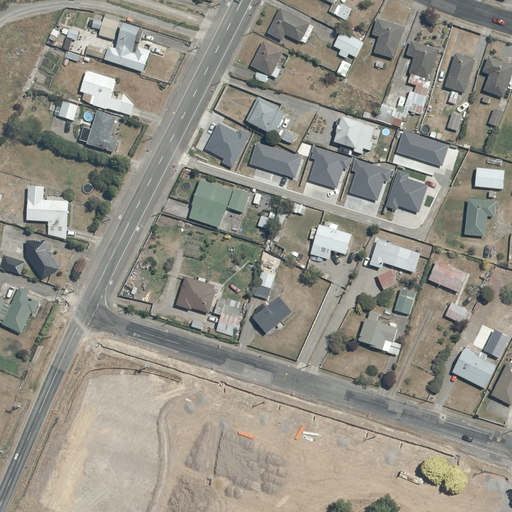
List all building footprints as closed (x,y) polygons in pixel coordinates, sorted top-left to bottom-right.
[(352,10),(337,1),(334,5),(333,5),(329,12),(346,21),(352,10)] [(316,27),(280,10),(268,35),(282,42),(285,36),(306,46),(316,27)] [(92,28),(101,31),(99,36),(114,40),(120,23),(105,18),(102,17),(103,15),(96,13),(92,28)] [(405,28),(379,20),(375,35),(380,37),(375,54),(395,60),(405,28)] [(66,51),(81,55),(87,57),(87,55),(104,61),(108,48),(90,42),(93,32),(73,26),(72,30),(69,29),(63,50),(66,51)] [(151,52),(149,51),(136,47),(141,31),(124,26),(117,50),(109,47),(105,61),(144,73),(150,54),(151,52)] [(364,43),(342,32),(334,47),(341,51),(339,55),(346,59),(349,54),(356,58),(364,43)] [(284,52),(264,43),(252,68),(259,71),(255,79),(265,84),(269,76),(277,79),(281,71),(276,69),(284,52)] [(416,60),(412,74),(409,84),(417,86),(415,94),(409,92),(404,110),(402,118),(405,119),(407,113),(421,117),(424,107),(427,108),(431,90),(432,86),(430,86),(431,83),(419,80),(420,75),(431,78),(438,50),(412,43),(408,58),(416,60)] [(81,55),(66,51),(63,62),(67,63),(69,60),(78,63),(81,55)] [(475,60),(456,55),(446,89),(451,90),(448,102),(455,105),(459,92),(465,94),(475,60)] [(511,77),(511,63),(489,56),(483,73),(491,75),(485,93),(505,99),(511,77)] [(385,63),(376,61),(374,68),(383,70),(385,63)] [(352,67),(344,62),(337,74),(345,78),(352,67)] [(87,72),(81,93),(86,94),(84,100),(91,105),(131,116),(134,106),(128,97),(113,92),(116,80),(87,72)] [(490,98),(482,95),(479,103),(488,106),(490,98)] [(286,114),(259,100),(247,124),(292,145),(295,138),(278,129),(286,114)] [(78,106),(62,103),(59,118),(75,121),(78,106)] [(395,127),(399,128),(404,110),(396,108),(381,104),(379,112),(364,108),(361,117),(376,122),(395,127)] [(503,113),(494,110),(489,125),(498,128),(503,113)] [(81,141),(88,144),(88,145),(114,154),(118,141),(110,139),(117,118),(98,112),(94,126),(86,123),(81,141)] [(461,118),(452,115),(448,129),(457,132),(461,118)] [(375,128),(344,119),(336,144),(356,150),(355,153),(362,155),(364,149),(371,151),(373,143),(370,142),(375,128)] [(476,187),(489,189),(488,198),(495,199),(496,189),(503,190),(505,171),(477,169),(476,187)] [(234,192),(201,182),(190,220),(220,229),(227,209),(244,214),(250,195),(234,190),(234,192)] [(45,188),(29,187),(27,221),(49,223),(48,237),(67,238),(69,203),(44,201),(45,188)] [(262,194),(256,193),(253,205),(259,206),(262,194)] [(496,203),(469,200),(465,235),(486,238),(488,218),(494,218),(496,203)] [(306,205),(292,202),(290,212),(304,215),(306,205)] [(269,215),(263,213),(259,227),(265,229),(268,218),(274,219),(273,223),(285,227),(288,217),(270,212),(269,215)] [(353,236),(337,231),(339,226),(321,221),(317,233),(311,255),(329,261),(332,252),(347,256),(353,236)] [(377,237),(376,241),(368,266),(381,269),(383,264),(415,273),(421,254),(391,246),(392,242),(377,237)] [(298,250),(278,239),(274,245),(286,251),(282,259),(291,264),(298,250)] [(203,241),(192,240),(191,247),(202,248),(203,241)] [(47,250),(46,241),(27,242),(27,255),(43,281),(59,270),(47,250)] [(25,262),(4,256),(0,269),(21,275),(25,262)] [(250,295),(268,300),(281,260),(267,256),(257,287),(253,286),(250,295)] [(184,260),(176,257),(173,266),(181,268),(184,260)] [(467,275),(437,263),(430,281),(460,293),(467,275)] [(398,285),(393,271),(378,276),(384,291),(398,285)] [(218,279),(201,274),(199,282),(186,278),(177,306),(191,311),(192,309),(209,314),(214,298),(212,298),(218,279)] [(416,293),(402,289),(395,311),(409,316),(416,293)] [(0,324),(23,334),(32,313),(37,300),(17,291),(12,303),(0,298),(0,324)] [(292,314),(279,299),(254,320),(268,335),(292,314)] [(467,326),(472,315),(451,305),(446,317),(467,326)] [(242,311),(225,306),(217,332),(233,337),(242,311)] [(392,326),(394,321),(379,316),(370,312),(358,342),(398,357),(403,346),(394,342),(398,331),(399,329),(392,326)] [(482,319),(472,315),(467,326),(464,334),(460,332),(454,346),(462,350),(451,373),(457,376),(485,390),(497,366),(486,360),(489,353),(470,345),(482,319)] [(511,365),(508,364),(492,397),(511,406),(511,365)]
